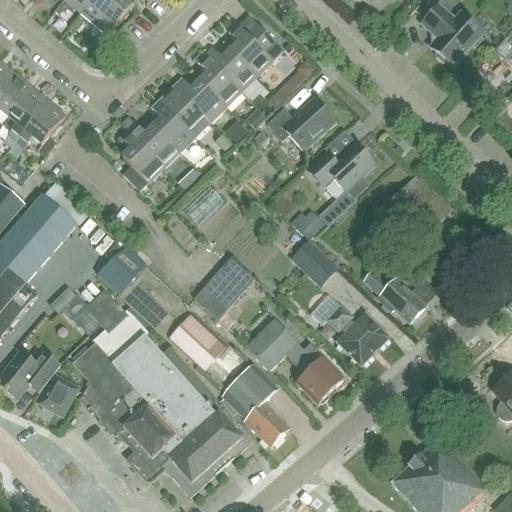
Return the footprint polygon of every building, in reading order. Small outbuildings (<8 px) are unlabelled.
[(82,19),(96,0),(68,0),(65,5),(82,19)] [(96,0),(82,19),(98,32),(108,40),(125,19),(141,0),(140,0),(96,0)] [(442,10),(424,29),(440,43),(432,52),(438,57),(438,61),(444,67),(449,67),(455,72),(473,52),(478,52),(483,46),(483,42),(486,39),(463,18),(457,24),(442,10)] [(236,29),(228,37),(238,47),(230,55),(256,82),(273,66),(285,53),(281,49),(269,36),(259,27),(247,39),(236,29)] [(511,33),(496,52),(511,65),(511,33)] [(308,51),(270,91),(281,101),(319,61),(308,51)] [(256,82),(230,55),(222,63),(212,53),(205,61),(241,97),(256,82)] [(225,112),(241,97),(205,61),(198,68),(208,77),(199,86),(225,112)] [(0,100),(16,80),(0,66),(0,100)] [(10,123),(33,94),(16,80),(0,100),(0,117),(1,116),(10,123)] [(225,112),(199,86),(191,94),(181,84),(173,91),(200,119),(210,128),(225,112)] [(186,133),(200,119),(173,91),(159,106),(186,133)] [(10,123),(4,129),(13,137),(9,141),(17,147),(50,108),(34,94),(10,123)] [(336,126),(315,101),(293,121),(284,111),(267,127),(282,145),(289,138),(304,154),(336,126)] [(195,142),(186,133),(159,106),(151,113),(161,124),(153,132),(179,158),(195,142)] [(50,108),(17,147),(25,154),(34,143),(43,150),(67,122),(50,108)] [(126,120),(119,127),(128,136),(164,173),(179,158),(153,132),(151,129),(144,138),(126,120)] [(140,196),(164,173),(128,136),(121,144),(131,153),(122,162),(131,171),(124,179),(140,196)] [(375,169),(356,148),(336,166),(328,158),(309,175),(323,191),(333,182),(346,196),(348,194),(355,201),(369,189),(362,181),(375,169)] [(30,154),(13,172),(27,185),(44,167),(30,154)] [(223,242),(230,236),(256,263),(261,258),(275,274),(295,257),(222,177),(190,206),(223,242)] [(451,216),(415,181),(385,212),(422,247),(451,216)] [(1,187),(0,188),(0,236),(25,207),(1,187)] [(125,196),(112,212),(118,218),(132,202),(125,196)] [(0,339),(36,298),(25,287),(63,243),(77,227),(44,198),(30,214),(0,248),(0,339)] [(84,232),(77,242),(90,251),(96,241),(84,232)] [(322,276),(331,266),(303,241),(294,251),(322,276)] [(127,250),(100,277),(199,371),(196,374),(219,395),(248,363),(235,351),(233,354),(145,271),(148,269),(127,250)] [(231,261),(222,271),(245,292),(254,282),(231,261)] [(222,271),(213,281),(237,302),(245,292),(222,271)] [(389,290),(374,275),(364,286),(379,300),(376,303),(391,317),(394,314),(409,328),(426,311),(425,310),(433,301),(433,295),(427,289),(421,290),(413,298),(396,283),(389,290)] [(213,281),(204,291),(227,312),(237,302),(213,281)] [(312,306),(326,317),(343,295),(329,284),(312,306)] [(50,309),(58,316),(61,313),(76,299),(69,291),(50,309)] [(204,291),(195,302),(218,323),(227,312),(204,291)] [(152,326),(132,308),(125,316),(105,295),(85,313),(105,335),(95,344),(97,347),(75,368),(95,390),(84,400),(92,409),(89,412),(115,441),(117,439),(135,459),(129,464),(151,487),(165,474),(190,502),(250,448),(243,440),(241,442),(219,418),(225,413),(216,402),(217,401),(198,381),(199,380),(172,350),(162,359),(153,350),(158,346),(145,333),(152,326)] [(353,322),(341,310),(327,324),(338,335),(344,329),(349,334),(336,347),(360,371),(390,342),(366,317),(353,329),(349,325),(353,322)] [(344,383),(310,348),(303,354),(298,348),(299,347),(275,323),(246,351),(269,375),(286,359),(305,378),(297,387),(318,409),(344,383)] [(0,389),(18,403),(30,388),(33,383),(43,391),(60,368),(44,356),(35,367),(20,355),(0,380),(0,389)] [(253,369),(222,403),(246,425),(244,427),(270,452),(290,431),(259,403),(274,388),(253,369)] [(511,377),(494,393),(504,404),(500,407),(498,411),(497,415),(498,419),(501,422),(505,424),(509,424),(511,422),(511,377)] [(63,421),(73,403),(79,392),(56,379),(40,407),(63,421)] [(470,511),(490,494),(440,441),(391,486),(415,511),(470,511)] [(511,511),(511,495),(495,511),(511,511)]
